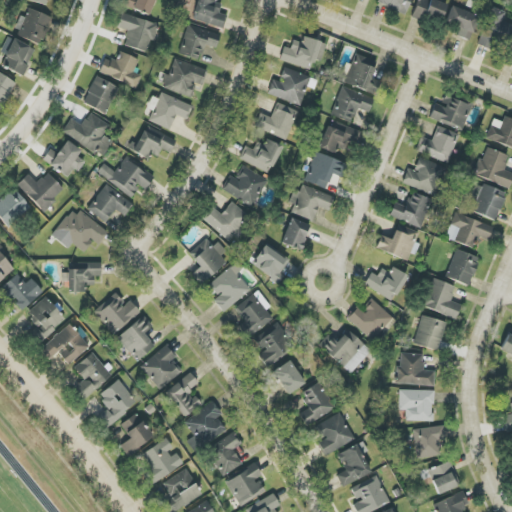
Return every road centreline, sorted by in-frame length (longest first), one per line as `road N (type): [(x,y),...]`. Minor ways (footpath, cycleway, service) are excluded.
road 1 (residential): [(331,511),(254,383),(148,252),(237,102),(268,0)]
road 2 (residential): [(126,511),(0,355),(4,146),(70,54),(89,0)]
road 3 (residential): [(511,510),(472,415),(475,362),(511,262)]
road 4 (residential): [(511,93),(282,0)]
road 5 (residential): [(424,58),(334,266)]
